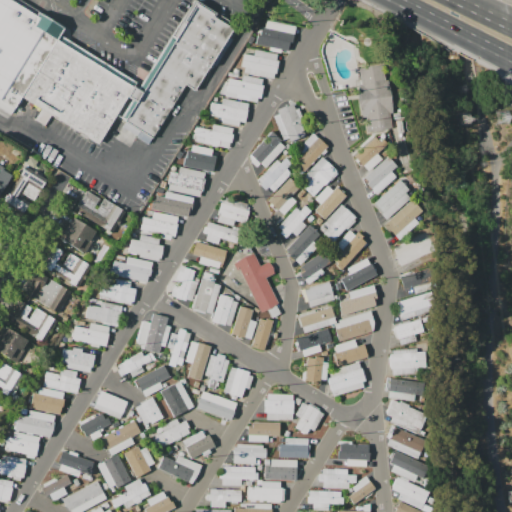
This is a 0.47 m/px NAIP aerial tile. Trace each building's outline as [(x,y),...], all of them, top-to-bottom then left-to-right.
[(23,97),(15,109),(0,100),(0,0),(10,0),(35,15),(38,11),(64,28),(60,35),(23,97)] [(193,0),(195,0),(219,14),(216,19),(234,30),(196,92),(187,86),(154,139),(120,117),(131,100),(127,98),(98,145),(23,97),(60,35),(63,37),(137,82),(134,86),(138,89),(141,84),(142,83),(193,0)] [(262,29),(273,31),(274,25),(293,29),(292,35),(294,35),(292,45),(290,45),(289,50),(263,45),(264,40),(260,39),(262,29)] [(275,74),(273,73),(272,79),(243,73),(244,68),(241,67),(244,54),(253,56),(254,49),(277,54),(276,60),(278,61),(275,74)] [(359,68),(383,65),(386,80),(388,80),(392,113),(390,113),(392,127),(368,131),(366,116),(362,117),(357,101),(358,84),(361,84),(359,68)] [(260,98),(257,98),(256,102),(224,96),(225,91),(226,91),(229,78),(241,81),(242,75),(262,79),(261,85),(263,85),(260,98)] [(211,102),(221,104),(222,99),(248,104),(245,122),(239,121),(238,126),(221,122),(222,118),(208,115),(211,102)] [(305,135),(290,141),(288,138),(283,140),(273,116),(279,114),(277,109),(292,103),(295,109),(299,107),(304,121),(300,123),(305,135)] [(195,127),(211,130),(212,124),(232,128),(231,134),(233,134),(231,143),(228,142),(227,149),(194,142),(196,136),(193,135),(195,127)] [(285,147),(265,168),(250,154),(271,132),(281,141),(280,142),(285,147)] [(303,172),(294,163),(302,154),(298,149),(313,133),(327,145),(324,148),(327,150),(322,156),(320,153),(303,172)] [(354,156),(379,133),(388,143),(383,148),(388,153),(368,171),(354,156)] [(186,150),(196,152),(197,146),(217,150),(216,156),(218,156),(215,170),(184,164),(186,150)] [(388,156),(390,159),(392,158),(399,165),(392,171),(396,176),(377,194),(367,183),(368,182),(364,177),(388,156)] [(259,184),(261,183),(257,180),(276,159),(279,163),(285,157),(291,163),(286,167),(292,172),(273,192),(268,187),(265,190),(259,184)] [(313,196),(303,188),(305,186),(300,181),(321,157),(338,172),(326,186),(324,184),(313,196)] [(174,158),(181,160),(180,167),(173,165),(174,158)] [(23,166),(47,180),(34,200),(22,193),(20,197),(30,203),(24,212),(3,199),(7,192),(9,193),(18,178),(16,177),(23,166)] [(170,171),(178,173),(179,167),(204,172),(203,178),(205,178),(202,192),(200,191),(199,196),(168,190),(169,185),(168,185),(170,171)] [(11,175),(0,194),(0,169),(1,168),(11,175)] [(372,204),(401,178),(410,189),(406,193),(410,198),(386,219),(372,204)] [(270,209),(273,205),(270,202),(290,181),(293,183),(294,183),(299,187),(292,195),(296,199),(283,213),(279,209),(275,213),(270,209)] [(338,184),(344,190),(343,192),(346,195),(329,214),(326,211),(321,217),(314,211),(319,205),(315,201),(332,181),(337,185),(338,184)] [(124,211),(110,235),(97,227),(98,225),(74,210),(79,201),(80,202),(87,191),(98,198),(92,208),(96,210),(103,198),(124,211)] [(155,194),(169,197),(170,192),(192,196),(191,201),(193,202),(191,210),(188,209),(187,216),(161,211),(162,204),(154,202),(155,194)] [(221,202),(223,203),(225,198),(249,205),(244,222),(235,220),(233,226),(217,222),(218,215),(217,215),(221,202)] [(383,226),(412,200),(422,211),(414,218),(418,222),(398,240),(395,236),(393,237),(383,226)] [(341,204),(357,218),(347,230),(345,228),(342,231),(343,232),(341,235),(339,234),(336,238),(337,238),(335,241),(334,240),(333,241),(319,229),(341,204)] [(279,233),(281,230),(277,227),(295,208),(299,211),(304,205),(310,211),(301,221),(305,225),(295,236),(291,232),(285,238),(279,233)] [(139,229),(142,217),(150,219),(152,213),(177,218),(176,224),(177,225),(175,237),(170,236),(170,239),(161,237),(162,234),(147,231),(147,233),(141,232),(142,230),(139,229)] [(72,217),(106,238),(95,255),(86,250),(83,254),(66,243),(62,235),(72,217)] [(208,222),(238,230),(234,242),(220,238),(219,244),(205,240),(207,235),(204,234),(208,222)] [(285,250),(308,225),(318,234),(313,240),(318,245),(300,264),(285,250)] [(367,240),(345,265),(341,261),(339,263),(334,258),(339,252),(335,248),(353,227),(367,240)] [(394,246),(423,232),(433,251),(423,255),(426,261),(404,272),(401,266),(399,267),(393,253),(396,252),(394,246)] [(130,239),(139,241),(140,234),(159,238),(158,244),(163,245),(161,258),(158,258),(157,261),(138,257),(139,254),(136,254),(136,255),(129,254),(130,252),(128,252),(130,239)] [(195,242),(200,243),(200,241),(217,246),(216,248),(225,250),(222,264),(215,262),(213,267),(190,261),(195,242)] [(54,246),(65,253),(59,262),(62,265),(69,253),(90,266),(77,288),(67,281),(51,271),(51,272),(41,266),(54,246)] [(307,284),(300,274),(304,271),(301,266),(323,250),(330,261),(321,268),(324,272),(307,284)] [(253,253),(259,265),(267,261),(273,274),(266,278),(278,303),(260,312),(239,269),(237,270),(233,262),(253,253)] [(344,290),(339,278),(348,274),(345,267),(370,255),(378,274),(344,290)] [(116,262),(128,264),(129,258),(151,262),(150,268),(151,268),(149,276),(147,275),(146,281),(116,275),(117,269),(115,269),(116,262)] [(185,302),(175,299),(176,297),(172,296),(180,266),(194,270),(192,276),(199,278),(192,300),(186,299),(185,302)] [(400,277),(426,269),(432,288),(415,294),(413,287),(404,290),(400,277)] [(70,292),(57,314),(48,309),(49,308),(34,299),(34,300),(25,294),(32,283),(29,281),(35,270),(70,292)] [(192,310),(192,308),(191,308),(195,294),(196,295),(201,278),(203,278),(204,273),(216,276),(214,283),(220,285),(212,313),(206,311),(205,313),(192,310)] [(132,302),(130,301),(130,305),(98,299),(102,282),(115,285),(116,279),(130,282),(129,287),(135,289),(136,291),(134,300),(132,302)] [(301,290),(328,281),(334,300),(309,308),(307,301),(305,302),(301,290)] [(339,310),(337,303),(348,299),(346,292),(372,284),(376,298),(374,299),(376,305),(344,315),(342,309),(339,310)] [(429,293),(434,310),(400,321),(395,303),(429,293)] [(219,294),(232,298),(231,300),(237,302),(231,326),(225,324),(224,325),(212,322),(219,294)] [(18,300),(31,308),(26,317),(29,319),(36,308),(54,319),(41,341),(5,319),(11,309),(12,310),(18,300)] [(87,305),(100,307),(101,301),(121,305),(120,311),(122,311),(119,325),(117,324),(117,326),(102,323),(102,321),(84,318),(87,305)] [(267,310),(276,305),(280,314),(271,318),(267,310)] [(239,306),(251,310),(249,320),(255,322),(250,339),(231,334),(239,306)] [(304,334),(298,315),(314,310),(315,312),(332,307),(336,316),(334,317),(336,323),(304,334)] [(339,342),(333,325),(338,323),(338,321),(370,311),(374,323),(372,332),(339,342)] [(168,317),(166,325),(170,326),(164,347),(160,346),(159,352),(136,347),(137,342),(136,342),(142,321),(150,323),(152,313),(168,317)] [(273,320),(264,350),(251,347),(259,318),(265,320),(266,318),(273,320)] [(393,327),(398,325),(397,323),(408,320),(409,322),(419,319),(423,332),(415,334),(417,340),(400,345),(399,339),(397,340),(393,327)] [(74,325),(88,328),(89,323),(108,326),(107,332),(108,332),(106,346),(99,345),(98,348),(89,346),(90,344),(86,343),(86,342),(85,342),(85,343),(81,343),(81,341),(77,341),(73,341),(73,340),(71,339),(74,325)] [(0,332),(4,326),(27,340),(22,349),(24,350),(16,363),(0,353),(0,332)] [(186,331),(186,332),(190,333),(183,358),(178,357),(175,367),(168,365),(173,349),(167,347),(171,333),(177,335),(179,329),(186,331)] [(295,339),(299,338),(298,336),(303,334),(303,335),(313,332),(313,333),(328,329),(332,341),(320,345),(322,351),(303,357),(301,351),(299,352),(295,339)] [(198,339),(206,342),(205,345),(210,346),(202,373),(197,371),(194,379),(186,377),(191,360),(186,358),(190,342),(196,344),(198,339)] [(335,367),(333,361),(335,361),(333,353),(337,352),(335,345),(354,339),(356,346),(364,343),(368,357),(335,367)] [(327,344),(333,342),(335,348),(329,350),(327,344)] [(62,349),(72,351),(73,347),(83,349),(82,353),(94,355),(91,368),(89,368),(88,372),(65,368),(66,363),(60,362),(62,349)] [(389,354),(392,354),(392,350),(415,348),(416,352),(423,352),(424,368),(416,368),(416,374),(392,376),(392,370),(391,370),(389,354)] [(121,377),(117,371),(119,369),(117,365),(141,351),(143,356),(147,354),(151,360),(140,366),(144,372),(132,378),(129,372),(121,377)] [(217,353),(225,356),(224,359),(228,360),(222,382),(218,381),(215,389),(207,387),(210,377),(204,375),(210,354),(216,356),(217,353)] [(323,357),(322,362),(327,362),(325,380),(320,379),(320,385),(311,384),(312,381),(303,380),(306,357),(314,358),(315,356),(323,357)] [(327,379),(330,378),(328,371),(359,361),(365,381),(362,382),(363,386),(333,396),(327,379)] [(0,365),(2,362),(20,374),(7,395),(0,391),(1,389),(0,388),(0,365)] [(145,397),(136,380),(163,365),(169,376),(159,382),(162,387),(145,397)] [(230,367),(253,374),(248,389),(244,388),(241,398),(223,392),(230,367)] [(45,371),(60,374),(61,368),(76,371),(75,377),(79,378),(76,394),(42,387),(45,371)] [(389,378),(423,382),(421,396),(414,395),(413,401),(387,398),(389,378)] [(160,391),(179,381),(193,406),(174,417),(160,391)] [(40,391),(71,398),(59,412),(31,404),(40,391)] [(100,391),(127,402),(119,419),(93,408),(100,391)] [(293,395),(292,419),(266,419),(266,413),(263,413),(263,400),(266,400),(267,394),(293,395)] [(201,395),(209,398),(208,400),(219,404),(221,398),(234,403),(232,410),(233,410),(231,416),(224,413),(223,418),(214,415),(213,416),(202,413),(203,411),(202,411),(202,412),(197,411),(197,409),(196,409),(201,395)] [(152,397),(163,417),(151,424),(149,422),(144,424),(135,408),(141,404),(140,403),(152,397)] [(391,400),(398,403),(399,401),(408,405),(407,407),(425,415),(419,430),(425,432),(423,436),(389,422),(391,417),(386,414),(391,400)] [(301,402),(307,406),(308,405),(323,413),(313,431),(309,429),(306,434),(295,428),(300,418),(294,415),(301,402)] [(15,430),(18,415),(28,417),(29,410),(54,415),(50,437),(15,430)] [(109,430),(90,440),(88,436),(82,438),(77,427),(101,414),(109,430)] [(189,427),(187,428),(189,433),(162,448),(159,444),(157,445),(152,438),(158,435),(155,430),(176,418),(179,423),(184,420),(189,427)] [(111,456),(101,437),(134,420),(140,433),(130,438),(134,444),(111,456)] [(247,441),(248,428),(252,428),(253,422),(279,423),(279,436),(267,435),(267,442),(247,441)] [(391,425),(425,440),(418,459),(385,446),(389,438),(386,437),(391,425)] [(214,446),(208,449),(210,452),(203,456),(201,453),(191,459),(185,447),(186,447),(182,441),(201,431),(204,436),(208,434),(214,446)] [(4,450),(7,437),(12,438),(14,432),(39,437),(36,456),(34,456),(33,459),(25,457),(26,455),(4,450)] [(279,457),(279,444),(284,444),(284,438),(307,438),(307,445),(309,445),(308,458),(279,457)] [(334,446),(338,446),(338,442),(370,443),(370,448),(372,448),(371,461),(357,460),(357,466),(337,465),(337,460),(334,460),(334,446)] [(233,447),(236,447),(236,444),(262,445),(262,448),(265,448),(265,458),(254,457),(254,464),(233,463),(233,447)] [(123,453),(137,446),(139,450),(146,447),(154,463),(148,467),(149,470),(135,477),(123,453)] [(395,451),(430,467),(424,479),(416,476),(414,482),(390,471),(393,465),(389,463),(395,451)] [(60,452),(95,464),(91,474),(79,470),(77,476),(56,469),(58,463),(56,462),(60,452)] [(96,464),(116,454),(130,481),(116,488),(114,485),(108,488),(96,464)] [(0,459),(3,460),(4,455),(25,459),(24,464),(25,465),(23,477),(20,477),(20,481),(12,479),(13,476),(11,476),(11,477),(0,475),(0,459)] [(163,456),(175,461),(177,455),(200,466),(192,484),(157,468),(163,456)] [(264,480),(264,466),(270,466),(270,459),(296,460),(295,481),(264,480)] [(257,473),(257,480),(241,479),(240,485),(222,485),(222,479),(220,479),(220,472),(222,472),(222,466),(254,467),(254,473),(257,473)] [(318,474),(322,474),(322,469),(347,470),(347,475),(356,475),(355,483),(349,483),(348,488),(323,488),(323,482),(318,482),(318,474)] [(45,497),(40,489),(44,487),(42,484),(55,477),(56,480),(66,475),(71,482),(62,487),(66,494),(53,501),(50,494),(45,497)] [(366,475),(375,489),(353,504),(347,496),(354,492),(351,487),(358,483),(357,481),(366,475)] [(396,477),(399,479),(400,476),(408,480),(407,483),(428,493),(420,509),(396,498),(399,493),(391,489),(396,477)] [(0,478),(12,481),(9,499),(6,499),(6,503),(0,501),(0,478)] [(144,483),(145,484),(145,483),(148,488),(147,489),(148,490),(147,490),(150,495),(134,504),(132,499),(115,508),(112,501),(127,493),(124,487),(139,478),(142,484),(144,483)] [(105,499),(81,511),(69,511),(62,499),(96,481),(105,499)] [(248,499),(248,487),(261,487),(261,481),(280,482),(280,488),(282,488),(284,488),(283,500),(279,500),(279,502),(266,502),(266,500),(262,500),(262,502),(258,501),(258,500),(255,500),(255,502),(249,502),(249,499),(248,499)] [(206,494),(210,494),(210,489),(215,489),(215,490),(224,490),(224,489),(232,489),(232,490),(241,490),(240,501),(237,501),(237,503),(231,503),(231,501),(225,501),(224,508),(210,508),(210,501),(206,500),(206,494)] [(147,511),(145,508),(150,505),(147,500),(162,491),(165,497),(167,496),(170,502),(171,502),(174,507),(165,511),(147,511)] [(307,496),(309,496),(309,491),(340,492),(340,498),(343,498),(343,504),(328,504),(328,510),(312,510),(312,503),(307,503),(307,496)] [(393,511),(399,501),(422,511),(393,511)] [(101,505),(106,502),(109,507),(103,510),(101,505)] [(234,511),(234,508),(244,508),(245,503),(270,504),(270,509),(271,509),(271,511),(234,511)]
